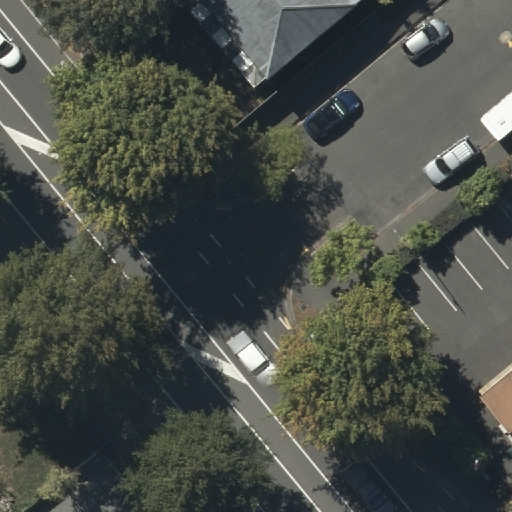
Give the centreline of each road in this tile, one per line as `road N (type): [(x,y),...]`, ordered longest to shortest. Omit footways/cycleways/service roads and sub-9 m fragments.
road 1 (residential): [(172,310),(511,34)]
road 2 (primary): [(172,310),(0,102)]
road 3 (primary): [(337,511),(172,310)]
